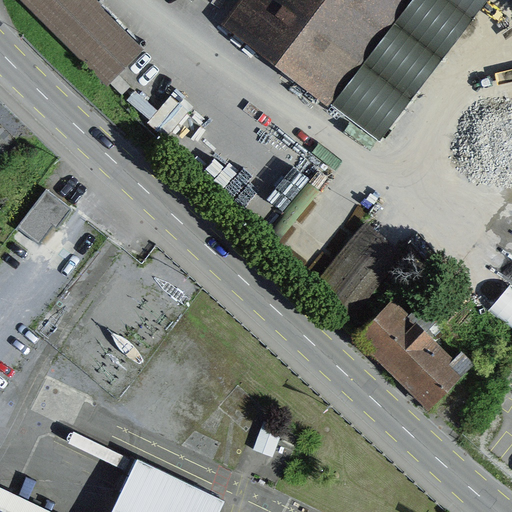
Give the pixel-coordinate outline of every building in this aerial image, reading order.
[(143,48),(93,0),(33,0),(114,78),(143,48)] [(428,0),(255,0),(229,35),(339,118),(428,0)] [(431,97),(398,70),(359,118),(392,145),(431,97)] [(70,208),(47,190),(17,229),(42,246),(70,208)] [(402,247),(370,220),(323,275),(354,302),(402,247)] [(511,322),(511,281),(491,308),(511,322)] [(469,377),(395,304),(361,339),(435,412),(469,377)]
